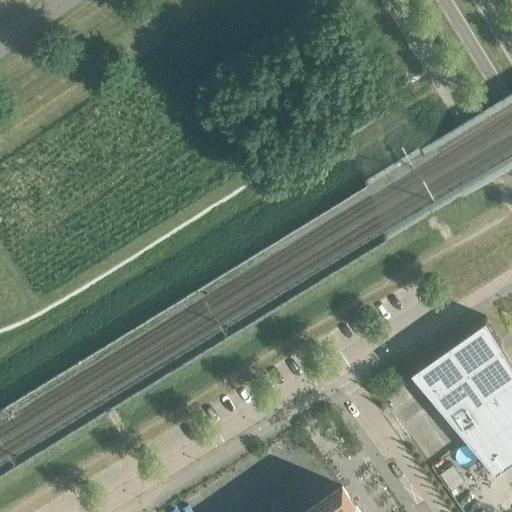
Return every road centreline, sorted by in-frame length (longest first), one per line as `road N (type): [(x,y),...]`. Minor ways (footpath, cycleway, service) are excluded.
road 1 (residential): [(96,511),(328,369)]
road 2 (residential): [(328,369),(346,377),(439,511)]
road 3 (secondary): [(442,0),(511,113)]
road 4 (residential): [(328,369),(440,301)]
